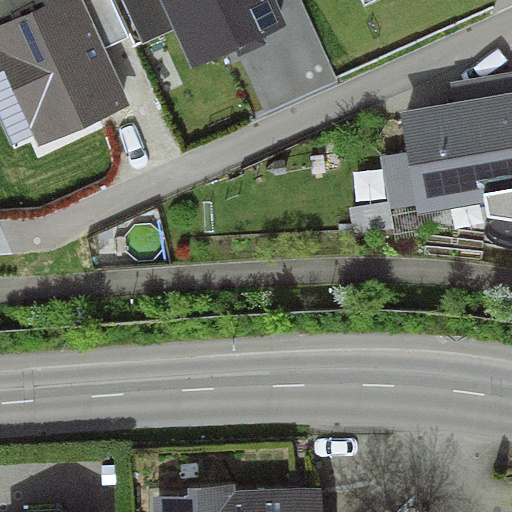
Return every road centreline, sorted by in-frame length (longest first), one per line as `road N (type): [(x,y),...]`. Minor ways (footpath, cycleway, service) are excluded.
road 1 (track): [(0,292),(381,267),(511,282)]
road 2 (secondary): [(511,399),(317,383),(0,403)]
